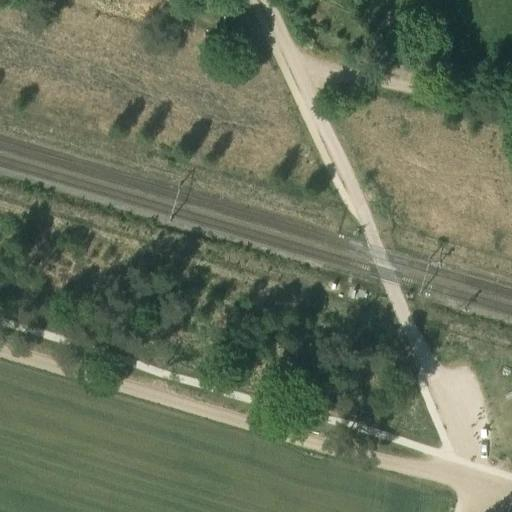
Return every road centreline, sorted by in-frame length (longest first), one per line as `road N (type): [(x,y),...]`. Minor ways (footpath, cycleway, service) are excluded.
road 1 (track): [(480,490),(0,350)]
road 2 (track): [(511,121),(337,71),(296,68)]
road 3 (track): [(362,216),(429,369)]
road 4 (track): [(296,68),(362,216)]
road 5 (track): [(279,29),(154,0)]
